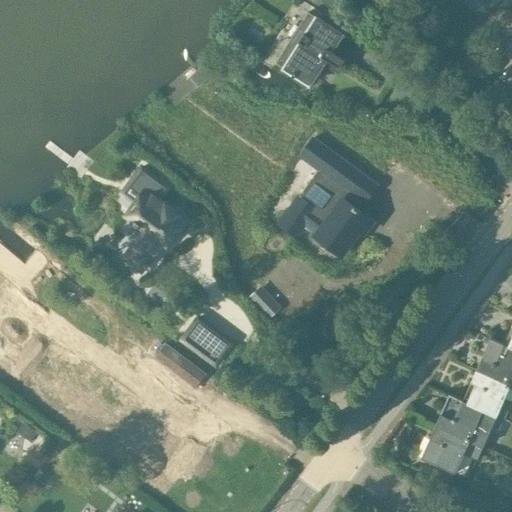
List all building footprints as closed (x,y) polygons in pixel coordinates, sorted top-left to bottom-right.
[(321,0),(354,29),(363,20),(341,0),(321,0)] [(464,0),(482,17),(498,0),(464,0)] [(344,38),(345,37),(307,14),(274,65),(292,76),(291,78),(293,80),(294,78),(308,86),(306,90),(307,91),(326,61),(339,69),(344,60),(331,52),(341,37),(344,38)] [(298,198),(278,225),(294,237),(302,227),(340,256),(358,232),(362,235),(372,222),(356,210),(361,204),(363,205),(377,186),(327,149),(313,168),(318,172),(298,198)] [(146,229),(124,257),(141,270),(145,265),(147,266),(149,263),(147,262),(159,246),(163,241),(167,245),(168,245),(177,232),(185,222),(186,221),(177,214),(178,213),(165,203),(164,205),(158,200),(167,187),(156,178),(141,167),(132,180),(144,190),(135,202),(126,214),(141,225),(146,229)] [(271,296),(258,308),(259,310),(267,319),(281,306),(271,296)] [(198,317),(182,339),(194,348),(210,326),(211,326),(210,325),(210,326),(198,317)] [(39,387),(38,388),(86,425),(99,409),(93,404),(102,393),(104,396),(121,380),(77,333),(76,334),(78,336),(64,348),(62,347),(61,348),(78,369),(79,369),(67,385),(51,372),(50,373),(51,374),(41,388),(39,387)] [(476,369),(511,385),(511,347),(504,343),(493,339),(490,337),(478,363),(476,369)] [(155,355),(164,343),(164,342),(160,339),(150,352),(154,355),(155,355)] [(511,385),(476,369),(463,400),(496,416),(505,396),(511,399),(511,385)] [(437,420),(434,427),(481,448),(482,448),(496,418),(496,416),(463,400),(452,395),(449,394),(437,420)] [(24,423),(18,431),(31,441),(37,433),(24,423)] [(430,437),(421,457),(468,478),(481,448),(434,427),(432,431),(430,437)]
